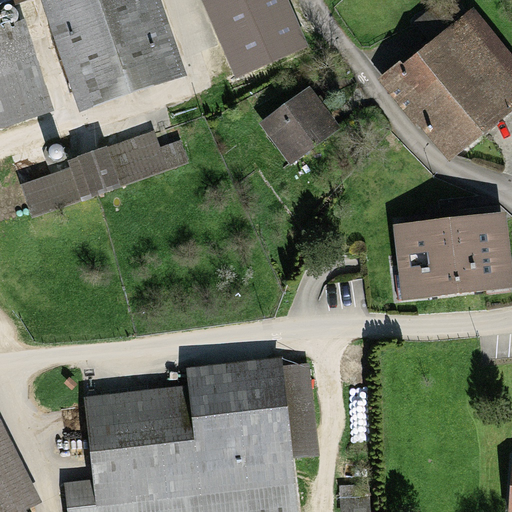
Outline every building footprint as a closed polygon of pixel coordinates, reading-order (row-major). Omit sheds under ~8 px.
[(35,0),(66,109),(176,79),(153,0),(35,0)] [(280,0),(196,0),(221,74),(297,50),(280,0)] [(511,68),(466,8),(379,74),(445,161),(511,110),(511,68)] [(17,28),(0,32),(0,70),(27,63),(17,28)] [(302,87),(258,120),(292,165),(336,132),(302,87)] [(155,133),(115,144),(124,176),(183,159),(178,142),(159,147),(155,133)] [(26,189),(33,214),(111,192),(101,154),(64,164),(68,177),(26,189)] [(498,218),(387,227),(394,302),(505,293),(498,218)] [(71,486),(73,511),(316,511),(311,453),(302,367),(185,378),(187,396),(86,407),(93,484),(71,486)] [(0,443),(0,511),(17,511),(16,508),(31,500),(0,443)] [(511,511),(511,461),(504,462),(502,511),(511,511)]
